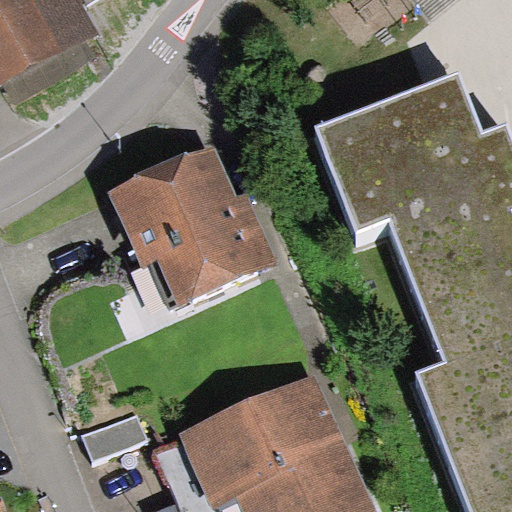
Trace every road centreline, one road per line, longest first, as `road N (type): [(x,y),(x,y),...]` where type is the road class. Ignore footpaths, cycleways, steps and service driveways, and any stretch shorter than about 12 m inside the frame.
road 1 (residential): [(0,190),(91,130),(203,0)]
road 2 (residential): [(0,357),(63,511)]
